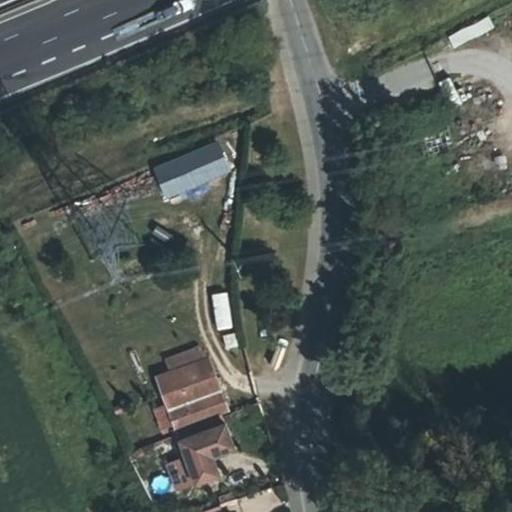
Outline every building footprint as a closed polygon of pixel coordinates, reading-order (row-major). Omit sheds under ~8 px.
[(150,164),(163,198),(231,172),(219,138),(150,164)] [(210,292),(216,329),(233,326),(226,289),(210,292)] [(206,377),(175,383),(177,397),(208,391),(206,377)] [(174,433),(225,414),(217,395),(167,412),(174,433)] [(180,443),(196,486),(220,478),(212,458),(233,450),(224,426),(180,443)]
